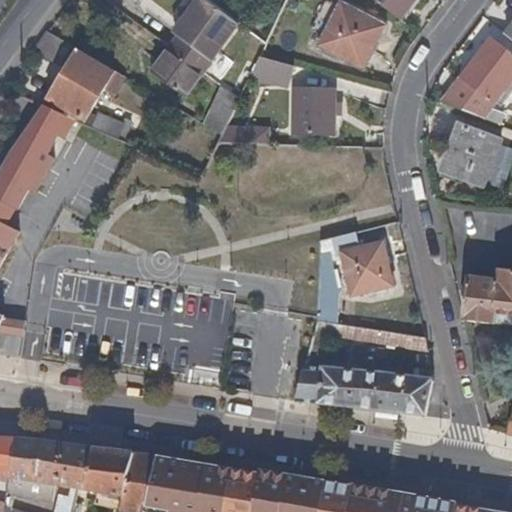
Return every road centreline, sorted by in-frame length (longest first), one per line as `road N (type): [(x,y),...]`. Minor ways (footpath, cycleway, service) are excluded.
road 1 (unclassified): [(454,466),(462,418),(409,189),(405,131),(416,82),(477,0)]
road 2 (unclassified): [(454,466),(0,392)]
